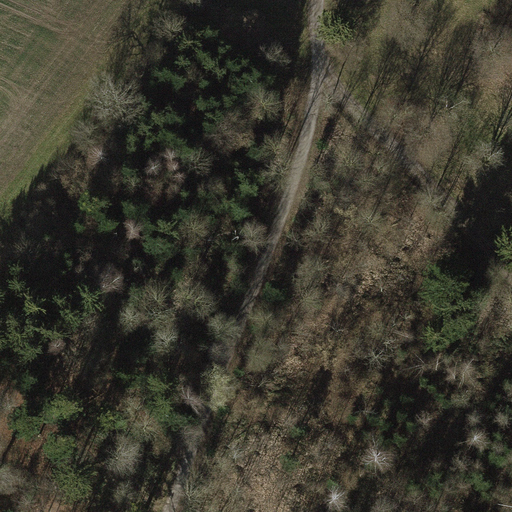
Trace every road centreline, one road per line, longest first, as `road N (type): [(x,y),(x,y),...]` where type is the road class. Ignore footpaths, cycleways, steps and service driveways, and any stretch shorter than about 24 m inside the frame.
road 1 (track): [(168,511),(290,200),(319,69),(319,0)]
road 2 (track): [(511,275),(319,69)]
